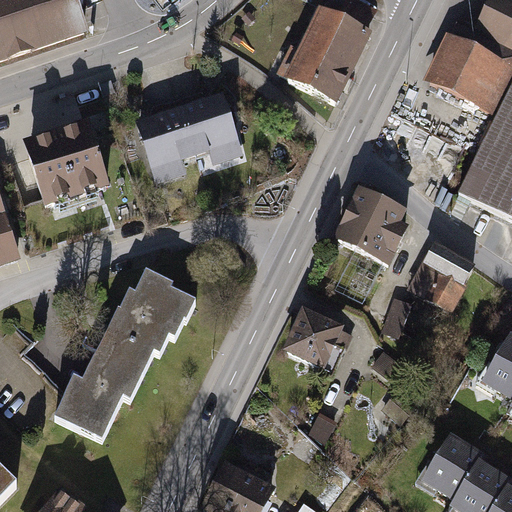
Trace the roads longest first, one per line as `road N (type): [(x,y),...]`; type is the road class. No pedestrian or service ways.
road 1 (residential): [(0,300),(207,234),(250,238),(293,259)]
road 2 (secondary): [(170,511),(293,259)]
road 3 (tertiary): [(0,93),(135,48),(217,0)]
road 4 (residential): [(343,151),(511,282)]
road 5 (secondary): [(343,151),(416,0)]
